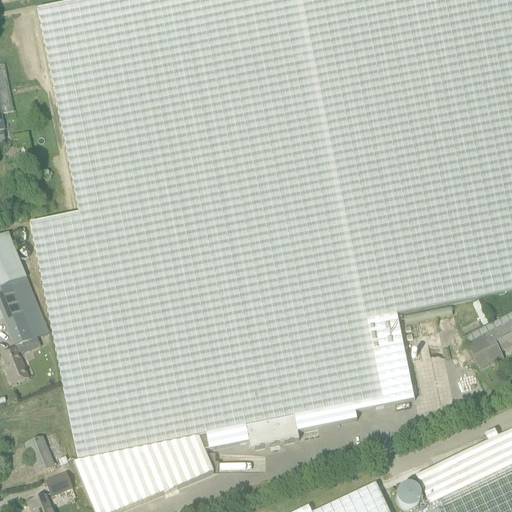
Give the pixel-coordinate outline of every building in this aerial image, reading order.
[(73,464),(93,511),(122,511),(213,475),(205,453),(248,444),(250,451),(299,442),(297,435),(356,422),(355,414),(414,402),(397,317),(511,292),(511,0),(97,0),(37,12),(79,215),(30,226),(77,464),(73,464)] [(0,144),(5,144),(3,132),(4,132),(0,115),(13,113),(5,67),(4,67),(0,67),(0,144)] [(8,235),(0,238),(0,310),(15,348),(19,347),(49,335),(8,235)] [(511,321),(467,344),(480,371),(505,360),(501,351),(511,345),(511,321)] [(15,348),(1,354),(6,367),(5,368),(12,386),(29,380),(19,357),(23,356),(19,347),(15,348)] [(67,464),(39,393),(8,405),(36,476),(67,464)] [(511,511),(511,431),(497,439),(494,432),(484,436),(487,444),(415,478),(429,507),(417,511),(511,511)] [(66,476),(45,484),(51,498),(71,490),(66,476)] [(387,511),(375,485),(317,511),(309,511),(308,508),(299,511),(387,511)] [(403,511),(407,511),(424,506),(416,485),(396,493),(403,511)] [(50,511),(45,497),(27,505),(30,511),(50,511)]
